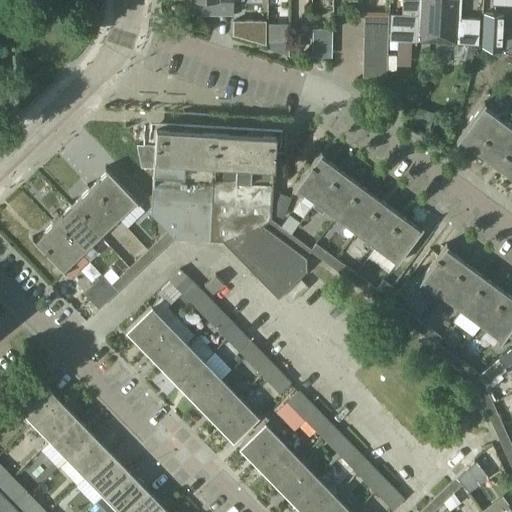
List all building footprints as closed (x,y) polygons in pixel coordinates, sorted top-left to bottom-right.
[(199,0),(200,14),(232,14),(232,0),(199,0)] [(417,18),(416,40),(477,44),(479,17),(460,16),(460,0),(417,0),(417,14),(418,14),(417,18)] [(499,50),(501,12),(480,11),(479,44),(499,50)] [(364,14),(363,27),(388,28),(388,17),(388,14),(364,13),(364,14)] [(388,28),(387,40),(416,40),(417,18),(388,17),(388,28)] [(265,44),(265,20),(231,20),(231,34),(265,44)] [(363,27),(363,39),(387,40),(388,28),(363,27)] [(312,28),(311,56),(330,56),(331,28),(312,28)] [(387,52),(387,40),(363,39),(363,52),(387,52)] [(387,64),(387,52),(363,52),(362,64),(387,64)] [(386,76),(387,64),(362,64),(362,76),(386,76)] [(477,152),(501,120),(481,105),(457,137),(477,152)] [(423,123),(425,108),(404,106),(402,121),(423,123)] [(498,167),(511,148),(511,128),(501,120),(477,152),(498,167)] [(149,144),(137,144),(142,167),(145,167),(153,168),(153,176),(152,215),(167,230),(173,237),(174,237),(209,239),(216,129),(156,126),(155,145),(149,144)] [(216,129),(209,239),(223,240),(238,241),(263,224),(271,219),(271,218),(271,214),(271,210),(273,175),(283,175),(290,154),(274,153),(275,133),(216,129)] [(511,178),(511,148),(498,167),(511,178)] [(298,187),(295,192),(302,198),(306,192),(315,200),(339,168),(318,153),(295,184),(298,187)] [(317,200),(312,206),(322,213),(326,207),(336,215),(359,183),(339,168),(315,200),(317,200)] [(136,198),(108,170),(89,188),(117,216),(125,225),(144,207),(136,198)] [(356,230),(379,198),(359,183),(336,215),(356,230)] [(99,234),(117,216),(89,188),(71,205),(99,234)] [(288,196),(278,192),(271,210),(271,214),(280,218),(288,196)] [(376,245),(399,213),(379,198),(356,230),(376,245)] [(71,205),(53,223),(81,252),(88,258),(95,251),(89,244),(99,234),(71,205)] [(368,256),(388,271),(420,229),(399,213),(376,245),(368,256)] [(271,219),(263,224),(285,240),(290,233),(291,233),(297,225),(287,217),(281,226),(271,218),(271,219)] [(53,223),(35,241),(62,270),(81,252),(53,223)] [(306,256),(305,255),(285,240),(263,224),(238,241),(223,240),(278,296),(306,270),(306,256)] [(167,230),(148,248),(155,254),(173,237),(167,230)] [(290,233),(285,240),(305,255),(311,248),(291,233),(290,233)] [(330,265),(335,257),(316,242),(311,248),(305,255),(306,256),(310,250),(330,265)] [(441,293),(464,261),(443,246),(420,278),(441,293)] [(148,248),(129,265),(136,272),(155,254),(148,248)] [(110,273),(121,266),(114,255),(103,262),(110,273)] [(350,280),(356,272),(335,257),(330,265),(350,280)] [(456,314),(484,276),(464,261),(441,293),(460,307),(455,314),(456,314)] [(129,265),(111,282),(118,290),(136,272),(129,265)] [(192,302),(203,291),(185,272),(173,283),(192,302)] [(356,272),(350,280),(371,295),(377,288),(377,287),(356,272)] [(83,291),(99,308),(118,290),(111,282),(102,274),(83,291)] [(217,274),(206,283),(213,292),(224,282),(217,274)] [(482,323),(505,291),(484,276),(456,314),(467,322),(472,316),(482,323)] [(283,295),(290,302),(307,286),(300,278),(283,295)] [(392,286),(383,279),(377,287),(377,288),(371,295),(380,302),(392,286)] [(415,328),(421,320),(400,305),(407,296),(398,290),(386,306),(415,328)] [(209,320),(221,309),(203,291),(192,302),(209,320)] [(511,296),(505,291),(482,323),(502,338),(511,324),(511,296)] [(145,348),(176,318),(158,300),(127,330),(145,348)] [(316,317),(334,328),(342,313),(325,303),(316,317)] [(227,338),(239,327),(221,309),(209,320),(227,338)] [(163,366),(188,342),(194,336),(176,318),(145,348),(163,366)] [(435,343),(441,335),(421,320),(415,328),(435,343)] [(245,357),(256,345),(239,327),(227,338),(245,357)] [(451,364),(457,356),(438,342),(442,336),(441,335),(435,343),(431,349),(451,364)] [(180,384),(205,360),(188,342),(163,366),(180,384)] [(262,375),(274,363),(256,345),(245,357),(262,375)] [(472,379),(480,373),(457,356),(451,364),(472,379)] [(484,404),(492,401),(486,386),(506,368),(498,358),(480,373),(472,379),(484,404)] [(198,402),(223,378),(205,360),(180,384),(198,402)] [(274,363),(262,375),(279,392),(291,381),(274,363)] [(216,420),(241,396),(223,378),(198,402),(216,420)] [(34,422),(59,398),(41,380),(16,404),(34,422)] [(287,400),(305,419),(317,407),(299,389),(287,400)] [(241,396),(216,420),(234,439),(259,414),(241,396)] [(52,440),(77,416),(59,398),(34,422),(52,440)] [(494,428),(503,424),(492,401),(484,404),(494,428)] [(317,407),(305,419),(323,437),(334,425),(317,407)] [(70,458),(94,434),(77,416),(52,440),(70,458)] [(259,465),(284,439),(266,421),(241,446),(259,465)] [(504,451),(511,447),(511,444),(503,424),(494,428),(504,451)] [(334,425),(323,437),(340,455),(352,444),(334,425)] [(87,476),(112,452),(94,434),(70,458),(87,476)] [(276,483),(302,457),(284,439),(259,465),(276,483)] [(369,461),(361,453),(352,444),(340,455),(358,473),(369,461)] [(105,494),(130,470),(112,452),(87,476),(105,494)] [(294,501),(319,475),(302,457),(276,483),(294,501)] [(466,466),(454,477),(461,484),(467,490),(486,476),(486,477),(488,477),(483,469),(478,463),(473,459),(466,466)] [(0,484),(3,488),(15,477),(0,461),(0,484)] [(358,473),(375,491),(387,479),(372,464),(369,461),(358,473)] [(105,494),(122,511),(147,488),(136,476),(130,470),(105,494)] [(304,511),(318,511),(337,493),(319,475),(294,501),(304,511)] [(21,506),(33,495),(15,477),(3,488),(21,506)] [(454,477),(436,494),(443,501),(461,484),(454,477)] [(375,491),(393,509),(404,497),(387,479),(375,491)] [(158,511),(165,506),(147,488),(122,511),(158,511)] [(0,511),(2,511),(11,503),(0,491),(0,511)] [(354,511),(355,511),(337,493),(318,511),(354,511)] [(430,500),(418,511),(432,511),(443,501),(436,494),(430,500)] [(502,494),(481,509),(483,511),(511,511),(511,508),(510,506),(502,494)] [(26,511),(49,511),(33,495),(21,506),(26,511)] [(2,511),(19,511),(11,503),(2,511)]
